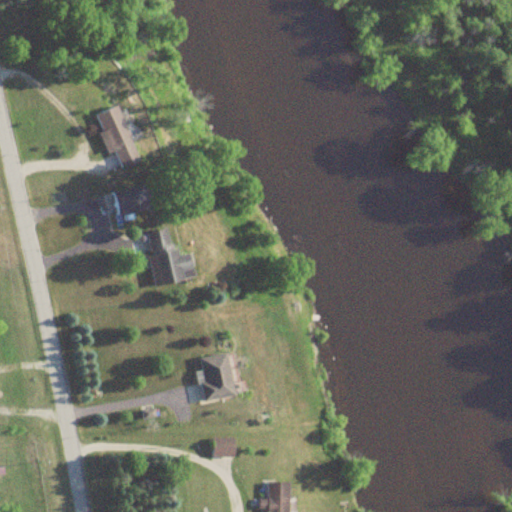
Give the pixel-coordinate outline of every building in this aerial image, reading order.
[(111,151),(117,169),(136,161),(114,106),(90,115),(105,154),(111,151)] [(151,207),(146,185),(108,194),(113,216),(151,207)] [(153,287),(192,278),(187,253),(172,257),(165,228),(141,234),(153,287)] [(232,396),(226,354),(195,358),(201,401),(232,396)] [(232,438),(209,438),(209,458),(232,458),(232,438)] [(265,509),(264,511),(287,511),(287,483),(265,483),(265,500),(256,500),(256,509),(265,509)]
